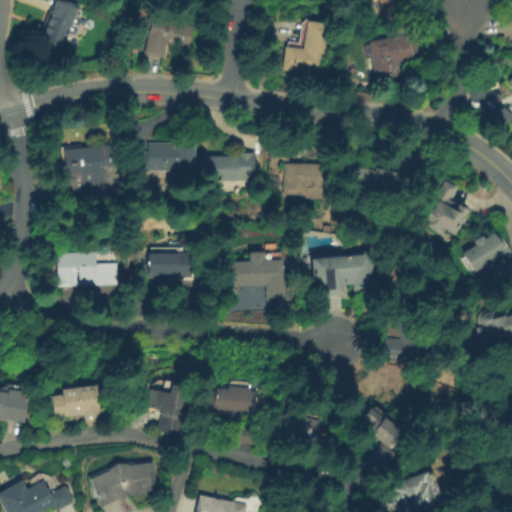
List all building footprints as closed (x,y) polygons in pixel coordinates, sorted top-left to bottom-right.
[(54,0),(57,0),(77,7),(73,16),(79,18),(69,42),(64,40),(60,50),(41,43),(52,15),(49,14),(54,0)] [(406,0),(410,19),(385,27),(379,0),(406,0)] [(163,57),(144,54),(150,15),(152,16),(154,5),(165,7),(163,17),(173,19),(172,23),(192,27),(189,47),(165,43),(163,57)] [(331,25),(324,75),(282,70),(285,46),(287,47),(287,41),(298,43),(301,22),(306,23),(306,22),(331,25)] [(417,60),(397,63),(399,76),(375,80),(369,42),(413,34),(417,60)] [(501,105),(511,113),(511,119),(502,131),(488,120),(501,105)] [(270,142),(288,143),(287,162),(269,161),(270,142)] [(147,143),(174,143),(174,144),(194,144),(194,170),(174,170),(174,178),(148,178),(148,171),(133,171),(133,152),(147,152),(147,143)] [(67,192),(66,176),(62,176),(59,147),(80,145),(80,146),(94,144),(95,146),(109,144),(112,167),(102,168),(106,205),(91,206),(89,190),(67,192)] [(236,153),(254,153),(255,181),(238,181),(208,181),(208,157),(236,156),(236,153)] [(325,164),(325,198),(306,198),(306,195),(283,195),(283,164),(325,164)] [(374,169),(395,173),(395,175),(411,178),(409,190),(407,190),(405,200),(380,196),(379,198),(359,194),(361,184),(347,181),(350,167),(373,171),(374,169)] [(442,177),(458,186),(450,201),(458,205),(461,205),(465,207),(465,210),(467,210),(464,216),(465,217),(462,224),(460,223),(454,234),(439,226),(437,231),(427,225),(429,221),(421,217),(442,177)] [(506,251),(493,230),(456,252),(469,274),(506,251)] [(362,239),(389,243),(389,263),(372,263),(374,292),(352,294),(351,285),(339,287),(340,295),(319,297),(317,281),(312,281),(310,260),(361,255),(361,252),(363,252),(362,239)] [(147,277),(147,254),(151,254),(151,247),(182,247),(182,253),(191,253),(191,277),(147,277)] [(55,253),(116,250),(116,263),(122,263),(123,284),(57,287),(55,253)] [(248,253),(262,252),(262,253),(280,253),(280,260),(282,260),(283,300),(266,301),(265,285),(227,287),(226,262),(227,262),(227,260),(248,259),(248,253)] [(228,308),(288,308),(288,297),(281,297),(281,300),(234,301),(234,295),(238,295),(238,286),(228,286),(228,308)] [(399,339),(393,313),(412,309),(417,331),(424,330),(426,342),(438,343),(436,365),(384,361),(386,338),(399,339)] [(511,312),(511,334),(484,342),(483,336),(479,337),(478,330),(481,329),(479,321),(479,319),(479,317),(481,314),(484,312),(488,311),(491,312),(494,314),(496,317),(511,312)] [(86,427),(84,415),(53,419),(51,397),(61,395),(61,390),(96,385),(99,410),(103,409),(105,425),(86,427)] [(180,437),(155,431),(160,411),(144,407),(148,389),(168,393),(169,385),(185,388),(180,411),(185,412),(180,437)] [(227,386),(249,388),(249,391),(256,392),(255,394),(261,395),(259,422),(236,420),(236,425),(258,426),(256,444),(226,442),(227,426),(194,424),(196,392),(214,393),(214,388),(226,389),(227,386)] [(24,422),(1,419),(0,419),(0,391),(6,393),(7,390),(29,393),(24,422)] [(370,407),(403,431),(390,449),(377,439),(375,441),(365,433),(369,429),(360,422),(370,407)] [(319,420),(314,448),(277,441),(283,413),(319,420)] [(395,454),(382,470),(368,458),(380,442),(395,454)] [(87,480),(88,479),(107,471),(106,469),(116,463),(126,464),(126,466),(151,462),(155,493),(130,495),(120,498),(100,508),(87,480)] [(391,511),(385,487),(432,474),(442,511),(391,511)] [(3,511),(0,505),(0,491),(20,480),(26,490),(42,480),(49,493),(63,485),(73,502),(55,511),(53,507),(44,511),(39,511),(37,508),(31,511),(3,511)] [(193,511),(198,494),(246,505),(244,511),(193,511)]
